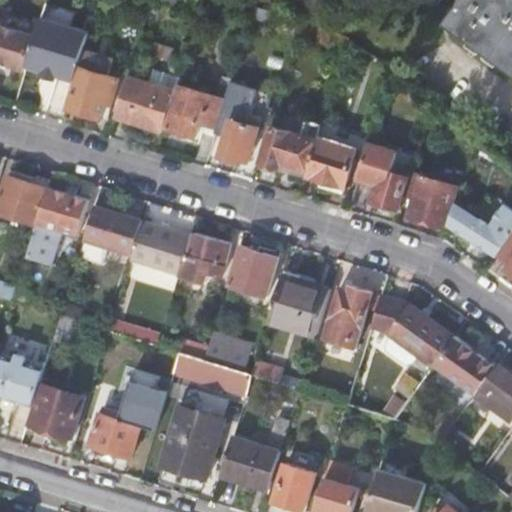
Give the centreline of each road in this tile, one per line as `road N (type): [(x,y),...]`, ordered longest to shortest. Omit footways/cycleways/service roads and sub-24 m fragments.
road 1 (residential): [(0,126),(436,261),(511,318)]
road 2 (residential): [(163,511),(0,460)]
